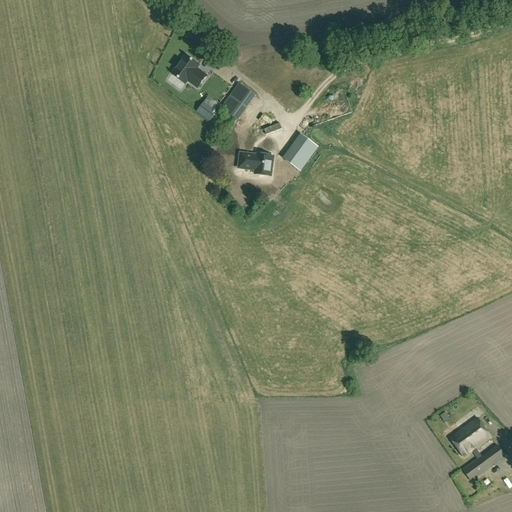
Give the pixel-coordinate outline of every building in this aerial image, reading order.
[(186,60),(171,78),(184,88),(186,85),(196,94),(205,82),(195,74),(198,69),(186,60)] [(262,63),(252,78),(271,92),(278,83),(267,76),(271,70),(262,63)] [(299,75),(310,82),(315,74),(304,67),(299,75)] [(242,120),(259,94),(242,83),(225,110),(242,120)] [(235,138),(242,143),(251,132),(244,126),(235,138)] [(290,158),(303,170),(324,147),(311,135),(290,158)] [(226,149),(230,155),(236,151),(232,145),(226,149)] [(273,174),(274,154),(259,154),(258,156),(241,155),(241,168),(258,168),(257,174),(273,174)] [(268,190),(274,195),(285,179),(278,174),(268,190)] [(265,188),(270,183),(263,177),(259,182),(265,188)] [(477,459),(462,469),(470,481),(505,456),(496,444),(480,455),(476,448),(492,437),(478,418),(450,438),(462,458),(472,451),(477,459)]
